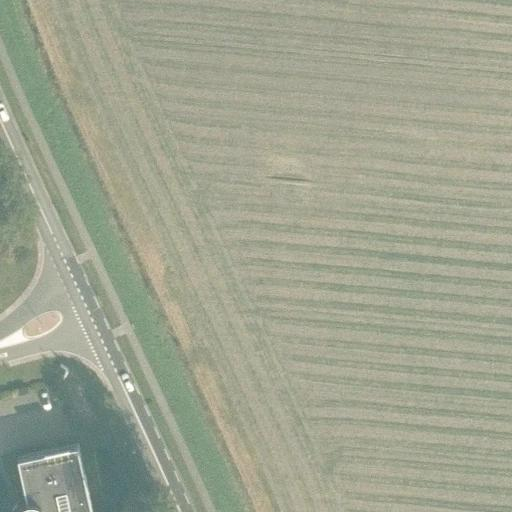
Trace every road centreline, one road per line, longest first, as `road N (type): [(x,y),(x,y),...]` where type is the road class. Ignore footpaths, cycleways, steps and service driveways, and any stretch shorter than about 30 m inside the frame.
road 1 (primary): [(181,511),(98,331)]
road 2 (primary): [(70,271),(0,117)]
